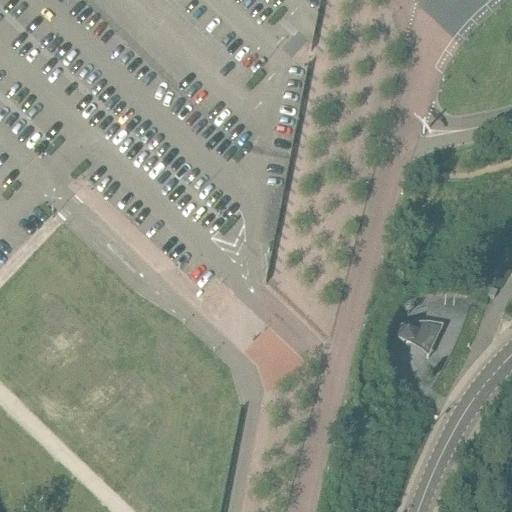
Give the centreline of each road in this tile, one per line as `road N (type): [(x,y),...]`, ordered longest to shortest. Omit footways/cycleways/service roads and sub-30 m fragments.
road 1 (secondary): [(511,355),(462,414),(418,511)]
road 2 (track): [(123,511),(0,393)]
road 3 (track): [(388,176),(469,175),(511,162)]
